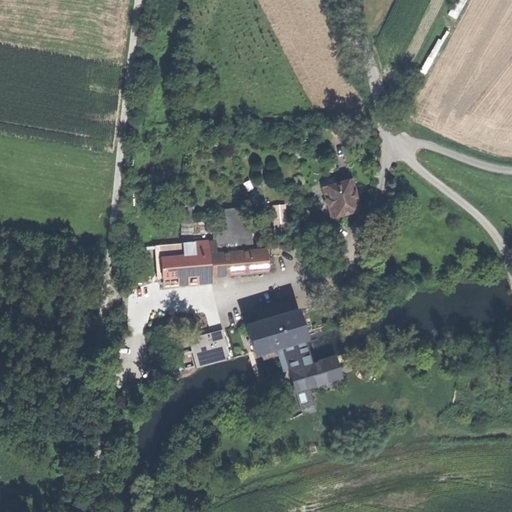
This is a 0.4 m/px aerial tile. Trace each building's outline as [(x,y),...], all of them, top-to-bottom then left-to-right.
[(350,178),(321,186),(328,212),(328,214),(328,216),(330,218),(334,217),(335,216),(359,209),(354,192),(351,182),(350,178)] [(282,206),(282,209),(285,212),(289,212),(291,208),(291,205),(289,203),(285,203),(282,206)] [(180,205),(180,242),(191,242),(192,205),(188,205),(180,205)] [(213,233),(213,240),(214,240),(215,252),(250,249),(247,208),(225,210),(226,232),(213,233)] [(155,277),(210,272),(208,240),(191,242),(180,242),(153,244),(155,277)] [(210,272),(210,275),(236,273),(266,271),(265,248),(250,249),(215,252),(214,240),(213,240),(208,240),(210,272)] [(252,310),(256,322),(292,311),(289,299),(270,305),(252,310)] [(278,344),(281,343),(302,337),(303,337),(295,310),(292,311),(256,322),(244,326),(252,352),(259,350),(273,346),(278,344)] [(81,361),(91,362),(94,324),(84,323),(81,361)] [(188,339),(195,366),(229,357),(221,330),(188,339)] [(281,346),(288,369),(308,363),(310,363),(302,337),(281,343),(281,346)] [(276,354),(273,346),(259,350),(262,359),(276,354)] [(310,363),(308,363),(314,384),(340,376),(334,355),(310,363)] [(287,369),(294,390),(314,384),(308,363),(288,369),(287,369)] [(270,400),(273,409),(292,403),(289,394),(270,400)]
